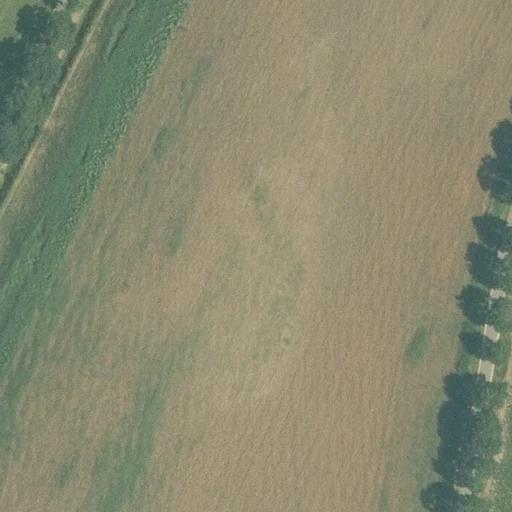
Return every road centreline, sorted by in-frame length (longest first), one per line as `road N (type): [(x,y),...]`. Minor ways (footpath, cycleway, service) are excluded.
road 1 (unclassified): [(458,511),(511,209)]
road 2 (unclassified): [(0,133),(65,0)]
